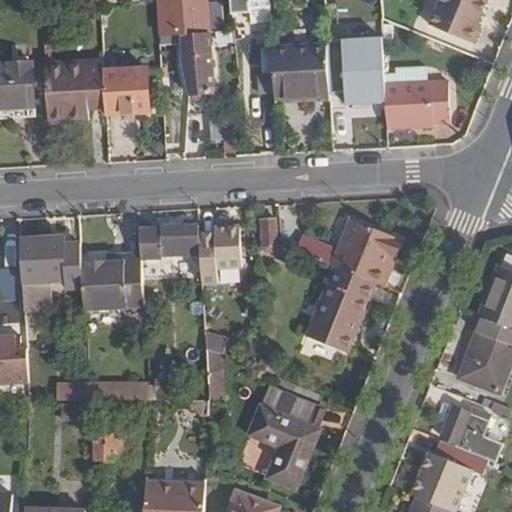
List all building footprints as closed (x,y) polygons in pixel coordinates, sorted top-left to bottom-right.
[(157,0),(160,35),(187,32),(188,35),(210,33),(206,0),(157,0)] [(232,0),(233,16),(252,15),(254,27),(271,25),(270,0),(232,0)] [(488,1),(485,0),(440,0),(429,28),(476,45),(481,31),(477,29),(488,1)] [(213,29),(213,43),(230,44),(231,30),(213,29)] [(188,35),(180,36),(184,66),(188,96),(212,93),(214,85),(210,33),(188,35)] [(338,104),(381,103),(380,37),(336,38),(338,104)] [(328,47),(273,50),(274,74),(275,100),(331,97),(328,47)] [(105,63),(45,67),(49,124),(90,121),(90,109),(107,108),(105,73),(105,63)] [(33,65),(0,66),(0,110),(35,108),(33,65)] [(145,71),(105,73),(107,108),(107,115),(148,113),(145,71)] [(386,73),(387,85),(431,83),(430,71),(386,73)] [(275,100),(274,74),(247,76),(248,105),(275,104),(275,100)] [(431,83),(387,85),(388,128),(453,125),(450,81),(431,83)] [(349,110),(332,110),(331,136),(349,136),(349,110)] [(209,120),(209,138),(238,139),(238,120),(209,120)] [(261,222),(263,247),(280,245),(278,220),(261,222)] [(353,221),(340,252),(334,267),(335,267),(377,284),(384,287),(391,271),(386,269),(392,257),(399,239),(353,221)] [(200,236),(199,223),(162,225),(162,228),(141,229),(142,254),(142,258),(163,257),(163,255),(201,252),(200,236)] [(215,235),(200,236),(201,252),(201,255),(203,278),(217,277),(217,267),(242,266),(241,229),(215,230),(215,235)] [(65,237),(22,239),(24,270),(24,285),(67,284),(67,290),(84,289),(82,267),(82,263),(81,243),(65,244),(65,237)] [(327,247),(303,237),(297,252),(321,261),(327,247)] [(278,257),(293,262),(297,252),(282,246),(278,257)] [(340,252),(327,247),(321,261),(334,267),(340,252)] [(108,262),(142,261),(142,258),(142,254),(108,255),(108,262)] [(162,259),(162,268),(192,266),(192,257),(162,259)] [(395,259),(392,257),(386,269),(391,271),(395,259)] [(511,330),(511,260),(511,261),(508,269),(499,266),(480,318),(485,320),(511,330)] [(145,307),(142,261),(108,262),(82,263),(82,267),(84,289),(85,309),(145,307)] [(306,337),(348,354),(357,334),(353,333),(359,319),(362,320),(377,284),(335,267),(306,337)] [(0,271),(0,301),(25,301),(24,285),(24,270),(0,271)] [(461,382),(501,396),(511,366),(511,330),(485,320),(461,382)] [(0,339),(0,385),(29,383),(27,349),(22,349),(22,338),(0,339)] [(220,356),(207,350),(209,383),(222,383),(220,356)] [(209,383),(210,396),(222,396),(222,383),(209,383)] [(57,387),(57,402),(90,402),(89,385),(57,387)] [(90,402),(150,401),(149,386),(89,386),(90,402)] [(273,389),(265,409),(262,408),(251,436),(281,448),(270,478),(298,490),(321,431),(316,429),(323,410),(273,389)] [(491,410),(511,418),(511,414),(511,410),(494,403),(491,410)] [(87,422),(87,407),(63,406),(63,421),(87,422)] [(473,416),(456,409),(443,441),(451,444),(491,461),(498,463),(504,446),(486,438),(493,417),(475,410),(473,416)] [(101,426),(101,441),(96,442),(96,461),(116,460),(116,455),(125,455),(125,427),(101,426)] [(476,464),(488,469),(491,461),(451,444),(445,458),(444,457),(428,490),(458,503),(476,464)] [(205,511),(207,486),(147,484),(146,511),(205,511)] [(278,511),(280,509),(238,494),(231,511),(278,511)] [(0,511),(12,511),(13,497),(0,495),(0,511)] [(450,511),(419,499),(413,511),(450,511)]
